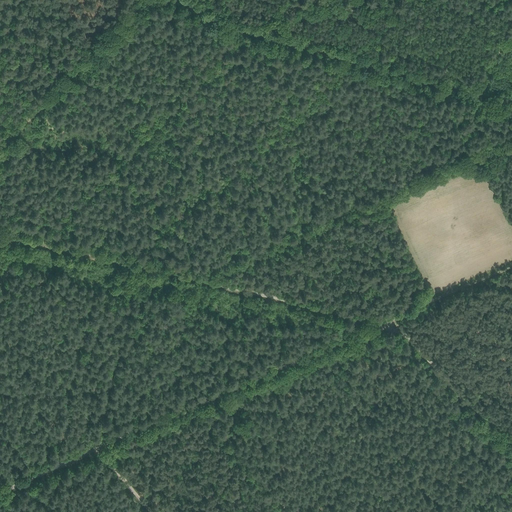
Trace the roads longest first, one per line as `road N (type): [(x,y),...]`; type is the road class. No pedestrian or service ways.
road 1 (unclassified): [(0,493),(384,326)]
road 2 (track): [(211,282),(384,326)]
road 3 (unclassified): [(511,432),(461,396),(412,341),(384,326)]
road 4 (track): [(511,266),(405,313),(391,327)]
road 5 (track): [(14,240),(138,266)]
